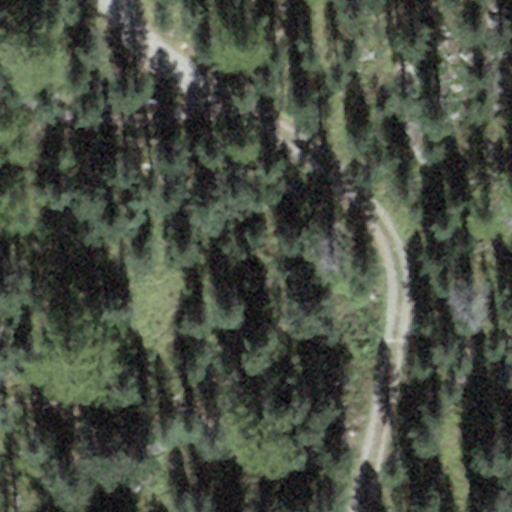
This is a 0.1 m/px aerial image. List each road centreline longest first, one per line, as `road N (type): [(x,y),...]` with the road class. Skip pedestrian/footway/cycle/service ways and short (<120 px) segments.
road 1 (track): [(218,96),(328,162),(374,200),(394,234),(405,306),(364,511)]
road 2 (track): [(218,96),(122,122),(38,109),(0,79)]
road 3 (track): [(129,0),(147,39),(218,96)]
